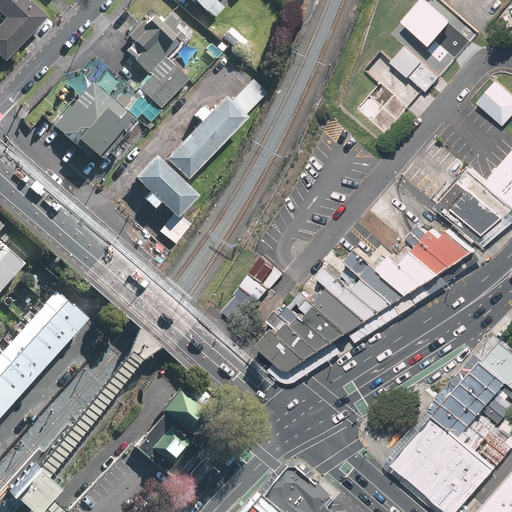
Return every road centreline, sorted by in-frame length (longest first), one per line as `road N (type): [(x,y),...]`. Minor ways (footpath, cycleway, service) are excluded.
road 1 (secondary): [(511,278),(293,422)]
road 2 (primary): [(293,422),(94,255)]
road 3 (residential): [(0,107),(101,0)]
road 4 (primary): [(400,511),(293,422)]
road 5 (secondary): [(293,422),(198,511)]
road 6 (primary): [(0,171),(94,255)]
